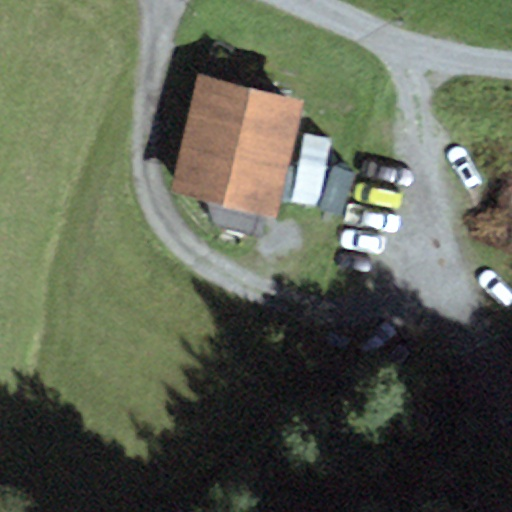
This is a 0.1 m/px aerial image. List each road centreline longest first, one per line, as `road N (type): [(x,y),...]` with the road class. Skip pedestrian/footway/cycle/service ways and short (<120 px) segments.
road 1 (track): [(511,393),(425,268),(408,51)]
road 2 (unclassified): [(288,0),(408,51),(511,62)]
